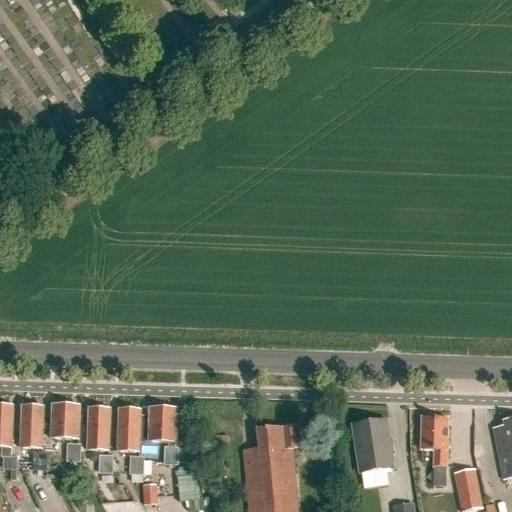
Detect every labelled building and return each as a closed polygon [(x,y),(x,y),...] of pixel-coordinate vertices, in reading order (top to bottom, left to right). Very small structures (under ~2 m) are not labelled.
[(4,459),(3,472),(17,473),(18,460),(11,459),(13,408),(0,407),(0,448),(1,449),(1,459),(4,459)] [(21,450),(30,450),(41,451),(43,409),(22,408),(21,450)] [(53,408),(51,441),(78,442),(79,409),(53,408)] [(88,411),(86,452),(109,453),(111,412),(88,411)] [(150,411),(149,445),(177,446),(178,413),(150,411)] [(119,413),(117,454),(140,455),(142,414),(119,413)] [(434,453),(434,470),(448,470),(449,420),(422,420),(422,453),(434,453)] [(491,431),(502,483),(511,480),(511,421),(504,423),(506,428),(491,431)] [(353,428),(360,476),(394,471),(387,423),(353,428)] [(257,433),(258,453),(244,454),(248,511),(296,511),(292,453),(301,452),(299,430),(257,433)] [(35,455),(34,474),(47,474),(48,456),(35,455)] [(136,464),(136,481),(147,481),(147,465),(136,464)] [(476,473),(455,476),(461,511),(482,511),(483,511),(476,473)] [(143,488),(144,508),(157,507),(157,487),(143,488)]
